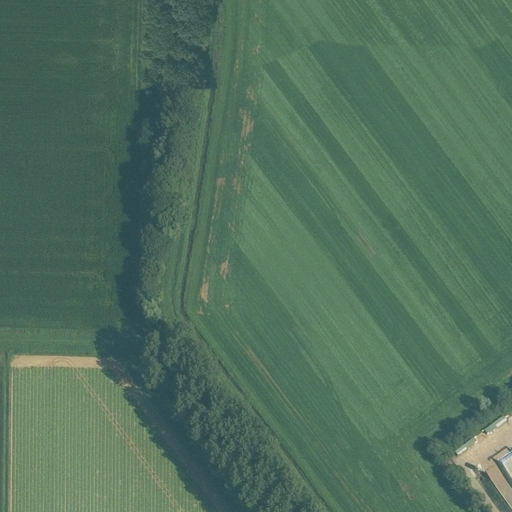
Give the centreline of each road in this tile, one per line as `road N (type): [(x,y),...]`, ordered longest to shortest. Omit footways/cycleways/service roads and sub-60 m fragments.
road 1 (track): [(209,0),(172,302),(179,330)]
road 2 (track): [(179,330),(317,511)]
road 3 (track): [(179,330),(166,346),(0,342)]
